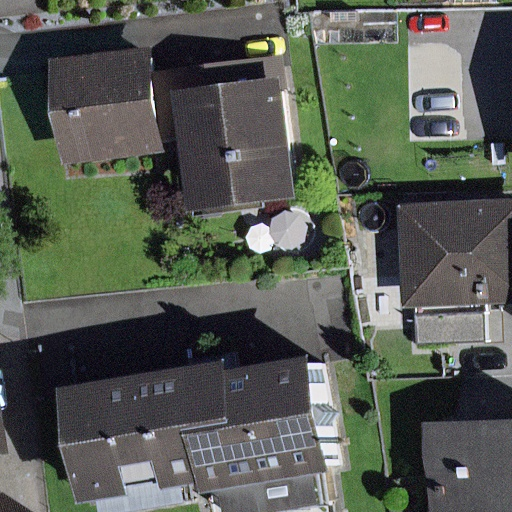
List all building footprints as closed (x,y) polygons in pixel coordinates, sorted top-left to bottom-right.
[(178,41),(69,58),(86,160),(194,143),(178,41)] [(306,41),(197,57),(219,202),(328,185),(306,41)] [(511,192),(425,195),(430,340),(503,338),(501,293),(511,292),(511,192)] [(354,341),(99,387),(121,509),(376,462),(354,341)] [(511,511),(511,419),(453,419),(453,511),(511,511)] [(34,511),(29,486),(0,491),(0,511),(34,511)]
